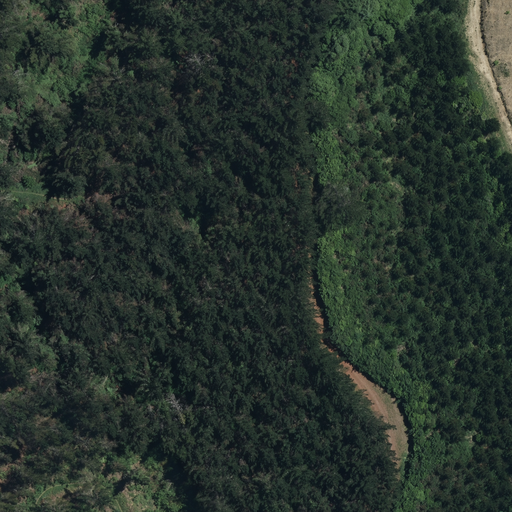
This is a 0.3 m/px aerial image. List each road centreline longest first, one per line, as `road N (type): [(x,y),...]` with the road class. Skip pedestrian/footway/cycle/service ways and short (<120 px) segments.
road 1 (track): [(378,511),(396,425),(333,344),(297,250),(285,132),(316,0)]
road 2 (track): [(511,142),(473,0)]
